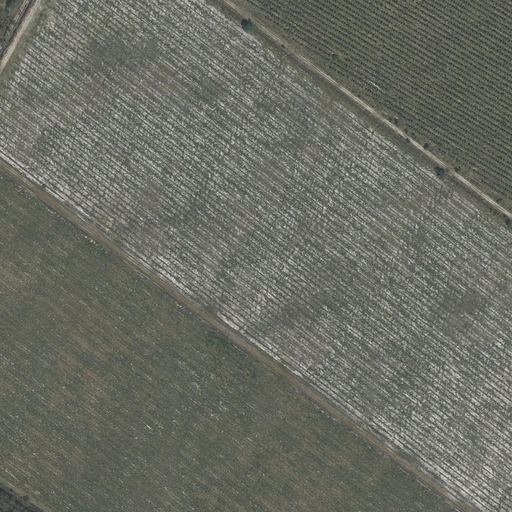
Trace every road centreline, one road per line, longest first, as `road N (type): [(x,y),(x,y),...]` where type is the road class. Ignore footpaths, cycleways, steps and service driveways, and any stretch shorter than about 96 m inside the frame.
road 1 (track): [(472,511),(0,159)]
road 2 (track): [(511,216),(226,0)]
